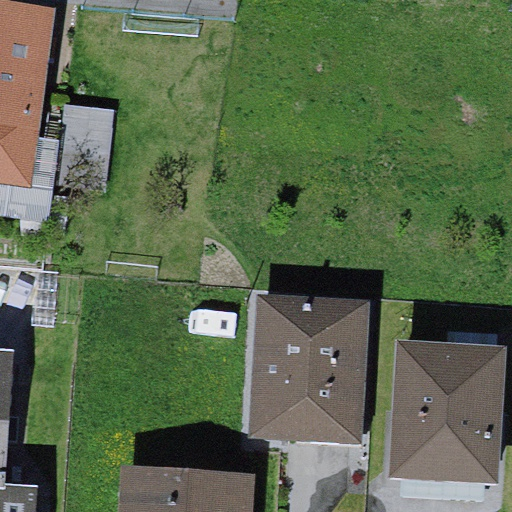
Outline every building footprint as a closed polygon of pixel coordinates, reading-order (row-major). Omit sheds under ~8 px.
[(62,21),(0,13),(0,189),(40,195),(62,21)] [(376,316),(260,309),(251,451),(368,458),(376,316)] [(511,451),(511,358),(403,356),(400,491),(511,494),(511,451)] [(24,369),(0,366),(0,497),(14,499),(24,369)] [(262,511),(263,488),(129,481),(126,511),(262,511)] [(45,511),(46,503),(0,500),(0,511),(45,511)]
